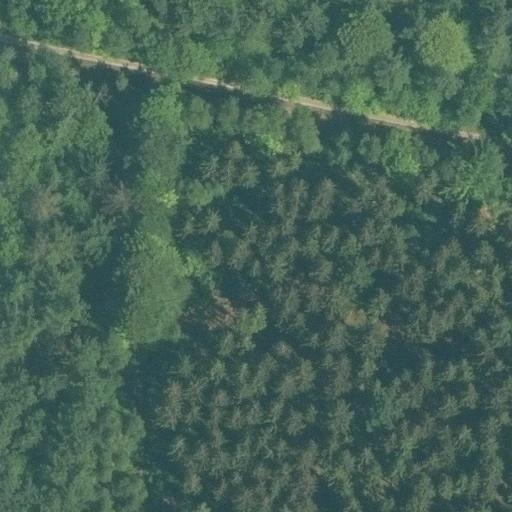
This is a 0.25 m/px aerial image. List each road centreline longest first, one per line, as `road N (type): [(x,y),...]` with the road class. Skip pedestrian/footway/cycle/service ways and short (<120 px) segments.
road 1 (track): [(0,57),(511,165)]
road 2 (track): [(142,511),(148,249),(170,93)]
